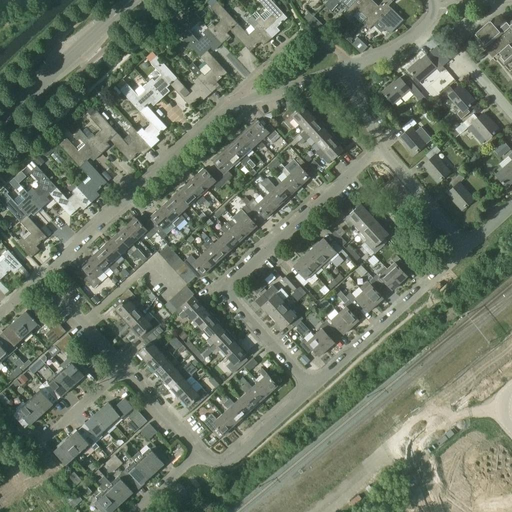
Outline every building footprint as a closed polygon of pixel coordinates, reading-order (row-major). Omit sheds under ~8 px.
[(287,18),(270,0),(258,0),(267,10),(260,16),(256,12),(252,16),(251,16),(272,38),(280,30),(277,27),(287,18)] [(339,3),(343,3),(349,8),(356,0),(329,0),(325,4),(331,11),(339,3)] [(357,13),(362,13),(367,18),(378,6),(372,0),(356,0),(349,8),(343,14),(350,20),(357,13)] [(367,18),(363,22),(369,29),(373,25),(381,32),(385,29),(390,34),(395,29),(404,20),(398,15),(389,6),(393,1),(391,0),(383,0),(378,6),(367,18)] [(208,28),(210,31),(222,44),(230,36),(227,33),(230,30),(237,23),(217,1),(210,8),(221,20),(215,26),(212,24),(208,28)] [(272,38),(251,16),(247,20),(255,29),(248,36),(237,23),(230,30),(250,51),(261,42),(264,45),(272,38)] [(511,19),(508,23),(504,20),(498,25),(492,19),(473,36),(490,55),(496,50),(501,56),(497,60),(503,67),(511,58),(511,19)] [(180,35),(200,57),(207,51),(211,47),(214,51),(222,44),(210,31),(208,28),(203,32),(205,35),(199,41),(187,28),(180,35)] [(352,44),(361,53),(367,46),(358,37),(352,44)] [(437,46),(430,52),(435,58),(442,66),(443,67),(443,66),(450,61),(449,60),(437,46)] [(153,51),(146,58),(150,62),(162,75),(155,81),(152,78),(148,83),(162,98),(170,91),(167,87),(170,84),(177,78),(157,56),(153,51)] [(189,67),(195,74),(212,93),(220,85),(217,82),(227,72),(207,51),(200,57),(207,64),(200,71),(193,63),(189,67)] [(409,70),(419,82),(435,68),(440,72),(444,68),(442,67),(435,58),(431,62),(425,56),(409,70)] [(203,100),(212,93),(195,74),(197,77),(193,81),(195,84),(188,90),(177,78),(170,84),(190,106),(200,97),(203,100)] [(400,78),(383,93),(393,104),(409,90),(410,90),(419,101),(424,97),(419,91),(409,80),(405,84),(400,78)] [(127,83),(120,90),(140,112),(147,105),(151,102),(154,106),(162,98),(148,83),(143,87),(145,89),(139,96),(127,83)] [(461,119),(470,112),(466,108),(474,102),(459,86),(453,91),(449,86),(438,95),(443,101),(448,96),(460,110),(458,113),(457,115),(461,119)] [(294,118),(299,124),(311,113),(309,111),(310,109),(305,103),(303,105),(303,104),(301,106),(297,102),(282,116),(289,123),(294,118)] [(137,132),(144,139),(152,147),(160,140),(157,137),(167,127),(147,105),(140,112),(151,124),(144,130),(142,128),(137,132)] [(95,136),(92,133),(88,137),(102,153),(110,146),(107,142),(110,139),(117,132),(97,111),(90,117),(102,129),(95,136)] [(296,138),(299,141),(320,121),(315,115),(314,116),(311,113),(299,124),(305,130),(296,138)] [(467,128),(481,144),(486,140),(497,130),(483,113),(477,118),(473,114),(451,133),(455,138),(467,128)] [(413,154),(425,144),(411,128),(416,124),(412,119),(401,128),(405,133),(399,138),(413,154)] [(252,126),(249,129),(260,141),(266,135),(271,140),(278,134),(269,124),(265,128),(258,121),(256,120),(251,125),(252,126)] [(299,141),(302,144),(305,141),(310,137),(315,142),(327,131),(325,128),(326,127),(320,121),(299,141)] [(128,145),(117,132),(110,139),(130,161),(140,151),(144,155),(152,147),(144,139),(137,132),(131,126),(127,130),(133,136),(135,139),(128,145)] [(240,137),(251,149),(257,143),(262,149),(265,146),(260,141),(249,129),(248,127),(242,133),(243,135),(240,137)] [(67,138),(60,144),(80,166),(87,160),(91,157),(94,160),(102,153),(88,137),(87,138),(80,130),(74,136),(77,140),(79,138),(82,142),(85,145),(78,151),(76,148),(67,138)] [(316,153),(318,156),(337,139),(332,133),(330,134),(327,131),(315,142),(321,148),(316,153)] [(236,139),(230,143),(247,162),(250,159),(246,154),(251,149),(240,137),(237,140),(236,139)] [(337,139),(318,156),(321,159),(323,158),(328,164),(332,160),(344,149),(341,146),(342,145),(337,139)] [(504,142),(494,151),(500,158),(510,149),(504,142)] [(244,165),(247,162),(230,143),(224,149),(225,151),(223,153),(233,165),(239,160),(244,165)] [(436,146),(425,156),(429,160),(423,166),(438,182),(449,172),(435,155),(440,151),(436,146)] [(511,151),(508,155),(511,160),(496,174),(506,186),(511,180),(511,151)] [(218,155),(212,160),(214,161),(213,162),(220,169),(216,173),(225,182),(233,175),(228,170),(233,165),(223,153),(220,156),(218,155)] [(39,167),(44,162),(39,156),(34,161),(39,167)] [(291,163),(296,169),(290,174),(301,186),(304,183),(305,185),(311,180),(310,178),(303,170),(308,166),(299,156),(291,163)] [(82,182),(77,187),(91,203),(100,195),(97,192),(107,182),(87,160),(80,166),(89,176),(82,182)] [(301,186),(290,174),(281,164),(278,167),(282,172),(287,177),(281,182),(292,194),(295,191),(296,193),(302,187),(301,186)] [(50,201),(46,197),(50,194),(57,187),(37,165),(30,172),(41,184),(34,191),(32,188),(27,192),(42,208),(50,201)] [(199,175),(196,178),(207,189),(213,184),(218,189),(225,182),(216,173),(212,177),(205,169),(205,170),(203,168),(197,173),(199,175)] [(462,210),(474,199),(459,183),(464,179),(460,174),(449,183),(453,188),(447,193),(462,210)] [(203,203),(206,200),(201,194),(207,189),(196,178),(193,181),(192,179),(186,184),(203,203)] [(290,198),(289,197),(292,194),(281,182),(276,187),(268,179),(265,179),(264,180),(285,204),(290,198)] [(264,180),(261,183),(265,188),(270,193),(264,198),(275,210),(277,208),(279,209),(285,204),(264,180)] [(178,194),(189,206),(195,200),(200,205),(203,203),(186,184),(180,190),(181,191),(178,194)] [(3,188),(0,191),(0,199),(20,221),(26,215),(28,216),(32,213),(34,215),(42,208),(27,192),(24,188),(19,193),(20,194),(25,199),(18,206),(14,200),(7,194),(9,192),(4,187),(3,188)] [(80,207),(83,210),(91,203),(77,187),(73,191),(75,194),(68,200),(57,187),(50,194),(70,216),(80,207)] [(185,219),(188,216),(183,211),(189,206),(178,194),(175,197),(174,195),(168,201),(185,219)] [(242,201),(243,202),(242,202),(254,215),(258,211),(265,219),(266,218),(267,220),(273,215),(272,213),(275,210),(264,198),(258,204),(253,198),(250,201),(246,197),(242,201)] [(160,210),(171,222),(177,216),(182,222),(185,219),(168,201),(162,206),(164,207),(160,210)] [(238,212),(243,217),(237,223),(248,234),(251,232),(252,233),(258,228),(257,227),(257,226),(250,219),(254,215),(242,202),(240,204),(243,208),(238,212)] [(344,219),(351,227),(354,225),(367,213),(364,209),(365,208),(360,204),(346,217),(344,219)] [(214,215),(217,218),(226,210),(223,207),(214,215)] [(151,217),(152,218),(148,222),(156,232),(163,239),(167,235),(162,230),(171,222),(160,210),(157,213),(156,212),(151,217)] [(367,213),(354,225),(355,226),(355,228),(358,231),(360,231),(360,232),(374,219),(370,215),(370,216),(367,213)] [(37,246),(47,237),(28,216),(26,215),(20,221),(31,233),(24,239),(22,237),(17,241),(31,257),(40,250),(37,246)] [(129,222),(131,224),(128,227),(138,239),(144,233),(149,238),(156,232),(148,222),(143,226),(137,219),(136,219),(135,217),(129,222)] [(361,232),(358,235),(364,242),(380,227),(377,224),(378,223),(374,219),(360,232),(361,232)] [(219,239),(230,251),(233,248),(235,249),(240,244),(224,226),(223,226),(220,222),(217,225),(225,233),(219,239)] [(245,237),(248,234),(237,223),(232,228),(227,223),(224,226),(240,244),(246,239),(245,237)] [(124,230),(123,228),(117,233),(134,252),(137,249),(132,244),(138,239),(128,227),(124,230)] [(375,253),(385,245),(381,241),(388,234),(384,230),(383,231),(380,227),(364,242),(375,253)] [(335,230),(332,233),(337,240),(341,236),(335,230)] [(113,240),(110,243),(120,255),(126,249),(131,255),(134,252),(117,233),(111,239),(113,240)] [(206,242),(223,260),(228,255),(227,254),(230,251),(219,239),(214,244),(209,239),(209,238),(204,233),(201,236),(206,242)] [(346,242),(341,236),(337,240),(343,245),(346,242)] [(319,243),(316,246),(331,261),(331,262),(338,255),(343,250),(334,240),(329,245),(323,238),(319,242),(319,243)] [(420,240),(414,245),(422,254),(428,250),(420,240)] [(202,255),(213,267),(215,264),(217,266),(223,260),(206,242),(203,244),(208,250),(202,255)] [(107,246),(105,244),(99,249),(116,268),(119,265),(114,260),(120,255),(110,243),(107,246)] [(159,254),(164,258),(172,250),(168,245),(159,254)] [(349,245),(345,248),(351,254),(354,251),(349,245)] [(313,249),(312,248),(308,252),(321,266),(323,269),(331,262),(331,261),(316,246),(313,249)] [(93,255),(95,257),(92,259),(102,271),(108,266),(113,271),(116,268),(99,249),(93,255)] [(0,278),(1,279),(11,270),(14,273),(22,266),(8,250),(3,254),(0,256),(0,278)] [(164,258),(167,262),(176,254),(172,250),(164,258)] [(360,257),(354,251),(351,254),(356,260),(360,257)] [(305,257),(302,259),(314,272),(321,266),(308,252),(304,256),(305,257)] [(176,254),(167,262),(171,267),(180,258),(176,254)] [(191,255),(183,262),(184,263),(188,267),(192,272),(196,276),(199,279),(203,275),(204,275),(205,276),(211,271),(210,270),(213,267),(202,255),(196,260),(191,255)] [(394,262),(387,269),(399,282),(402,279),(403,280),(407,276),(404,272),(408,268),(397,256),(392,260),(394,262)] [(171,267),(175,271),(184,263),(183,262),(180,258),(171,267)] [(94,288),(101,281),(97,276),(102,271),(92,259),(89,262),(87,261),(82,266),(83,267),(83,268),(85,270),(80,274),(94,288)] [(308,283),(316,275),(313,273),(314,272),(302,259),(298,263),(297,262),(293,266),(299,273),(295,277),(303,287),(308,282),(308,283)] [(175,271),(179,275),(188,267),(184,263),(175,271)] [(377,273),(373,278),(381,287),(386,283),(392,290),(396,286),(396,285),(399,282),(387,269),(384,266),(377,273)] [(192,272),(188,267),(179,275),(183,280),(192,272)] [(187,284),(196,276),(192,272),(183,280),(187,284)] [(270,283),(277,276),(273,272),(266,280),(270,283)] [(300,285),(289,273),(282,279),(293,291),(300,285)] [(343,278),(340,274),(334,280),(337,283),(343,278)] [(368,281),(360,288),(363,291),(375,304),(378,301),(379,302),(383,298),(377,291),(381,287),(373,278),(368,282),(368,281)] [(328,285),(331,289),(337,283),(334,280),(328,285)] [(269,300),(262,306),(269,314),(287,297),(280,290),(279,291),(273,285),(267,291),(268,292),(264,296),(269,300)] [(181,290),(189,299),(194,294),(186,286),(181,290)] [(306,293),(300,287),(297,290),(303,296),(306,293)] [(121,315),(124,318),(135,307),(130,301),(135,297),(129,289),(119,298),(123,302),(115,309),(116,309),(115,310),(119,316),(121,315)] [(177,294),(185,303),(189,299),(181,290),(177,294)] [(346,296),(349,300),(357,309),(361,305),(368,312),(372,308),(371,307),(375,304),(363,291),(356,298),(350,292),(346,296)] [(177,294),(173,298),(181,306),(185,303),(177,294)] [(188,315),(193,320),(205,309),(202,306),(204,305),(199,300),(194,294),(189,299),(185,303),(181,306),(176,311),(175,312),(183,320),(188,315)] [(173,298),(168,302),(176,311),(181,306),(173,298)] [(346,306),(339,313),(350,326),(354,323),(355,324),(359,320),(353,313),(357,309),(349,300),(344,304),(346,306)] [(283,301),(269,314),(273,318),(274,317),(277,321),(290,309),(287,305),(283,301)] [(129,324),(132,327),(143,316),(138,310),(143,305),(141,302),(135,307),(124,318),(122,319),(128,325),(129,324)] [(164,306),(172,314),(175,312),(176,311),(168,302),(164,306)] [(31,308),(18,319),(30,332),(38,325),(43,321),(31,308)] [(199,326),(193,331),(196,334),(215,317),(209,311),(208,313),(205,309),(193,320),(199,326)] [(290,309),(277,321),(280,324),(279,325),(283,329),(290,323),(294,327),(303,319),(299,314),(297,316),(290,309)] [(331,320),(329,318),(324,322),(333,331),(337,327),(344,334),(348,330),(347,329),(350,326),(339,313),(331,320)] [(140,335),(144,340),(152,333),(161,325),(154,317),(149,322),(143,316),(132,327),(134,329),(133,331),(138,336),(140,335)] [(196,334),(199,337),(205,332),(210,338),(221,327),(219,324),(220,323),(215,317),(196,334)] [(18,319),(11,325),(23,338),(25,341),(33,334),(30,332),(18,319)] [(55,319),(47,326),(51,330),(59,323),(55,319)] [(333,331),(324,322),(320,326),(322,329),(314,335),(326,348),(329,345),(330,347),(335,342),(328,335),(333,331)] [(59,323),(51,330),(55,334),(62,327),(59,323)] [(11,325),(3,332),(0,335),(0,336),(13,352),(18,348),(16,345),(23,338),(11,325)] [(58,339),(66,331),(62,327),(55,334),(58,339)] [(221,327),(210,338),(215,344),(210,349),(212,351),(231,334),(226,329),(225,330),(221,327)] [(46,335),(54,343),(58,339),(55,334),(51,330),(46,335)] [(138,354),(143,360),(145,358),(148,361),(159,351),(154,345),(159,340),(152,333),(144,340),(143,341),(147,345),(139,352),(140,353),(138,354)] [(61,341),(64,345),(72,338),(69,334),(61,341)] [(235,342),(237,340),(231,334),(212,351),(215,355),(221,350),(226,355),(238,345),(235,342)] [(300,344),(308,354),(313,350),(319,357),(324,353),(323,351),(326,348),(314,335),(307,342),(304,340),(300,344)] [(0,336),(0,359),(6,353),(9,356),(13,352),(0,336)] [(76,343),(72,338),(64,345),(68,350),(76,343)] [(189,340),(185,344),(194,352),(197,349),(189,340)] [(63,354),(68,350),(64,345),(61,341),(56,346),(63,354)] [(244,356),(246,354),(246,353),(247,352),(242,347),(241,348),(238,345),(226,355),(232,361),(226,366),(233,374),(247,360),(244,356)] [(149,366),(154,372),(172,355),(169,352),(164,356),(159,351),(148,361),(150,364),(149,366)] [(161,376),(164,379),(175,369),(170,363),(175,358),(172,355),(154,372),(159,377),(161,376)] [(14,363),(22,371),(27,367),(24,363),(19,358),(14,363)] [(258,363),(253,358),(244,366),(249,371),(258,363)] [(181,374),(175,369),(164,379),(167,382),(165,384),(170,389),(189,373),(194,368),(189,362),(181,370),(183,372),(181,374)] [(73,363),(65,370),(76,383),(84,376),(73,363)] [(259,372),(264,377),(258,382),(269,394),(272,391),(273,393),(279,388),(277,386),(278,386),(263,369),(259,372)] [(57,377),(69,390),(76,383),(65,370),(57,377)] [(189,373),(170,389),(176,395),(177,394),(180,397),(192,386),(197,382),(191,376),(189,373)] [(43,384),(57,400),(61,397),(69,390),(57,377),(54,374),(43,384)] [(248,382),(245,385),(261,404),(267,399),(266,397),(269,394),(258,382),(252,388),(248,382)] [(41,392),(34,398),(45,411),(57,400),(43,384),(38,389),(41,392)] [(241,388),(246,393),(240,399),(251,410),(254,407),(255,409),(261,404),(245,385),(241,388)] [(197,392),(192,386),(180,397),(183,400),(181,401),(186,407),(188,406),(191,404),(195,408),(209,395),(202,387),(197,392)] [(0,400),(5,406),(10,402),(2,393),(0,394),(0,400)] [(34,398),(26,405),(37,418),(45,411),(34,398)] [(108,403),(101,410),(113,423),(115,426),(123,419),(122,418),(134,408),(125,398),(113,408),(108,403)] [(230,399),(227,401),(243,420),(249,415),(248,413),(251,410),(240,399),(234,404),(230,399)] [(238,425),(243,420),(227,401),(223,404),(228,410),(223,415),(233,427),(236,424),(238,425)] [(13,415),(24,428),(29,424),(30,425),(37,418),(26,405),(23,402),(15,409),(17,412),(13,415)] [(136,409),(128,416),(132,420),(140,413),(136,409)] [(494,511),(479,471),(509,447),(507,445),(511,441),(511,409),(443,464),(460,511),(494,511)] [(101,410),(93,416),(105,430),(113,423),(101,410)] [(140,413),(132,420),(136,424),(143,417),(140,413)] [(233,427),(223,415),(217,420),(212,415),(205,422),(220,439),(225,435),(226,436),(232,431),(230,429),(233,427)] [(85,424),(81,427),(96,443),(103,437),(102,436),(107,432),(105,430),(93,416),(85,424)] [(143,417),(136,424),(139,428),(147,421),(143,417)] [(149,424),(141,431),(145,435),(153,428),(149,424)] [(81,427),(77,431),(69,438),(81,451),(84,454),(92,448),(95,451),(99,447),(96,443),(81,427)] [(153,428),(145,435),(149,440),(157,433),(157,432),(153,428)] [(445,434),(436,442),(439,446),(454,434),(451,430),(445,434)] [(81,451),(69,438),(62,445),(74,458),(81,451)] [(66,465),(74,458),(62,445),(54,452),(66,465)] [(150,448),(142,455),(144,458),(150,464),(156,471),(164,464),(168,460),(155,445),(150,448)] [(123,463),(115,454),(110,459),(118,467),(123,463)] [(144,458),(138,464),(137,465),(149,478),(156,471),(150,464),(144,458)] [(105,463),(113,472),(118,467),(110,459),(105,463)] [(129,466),(122,472),(131,482),(135,486),(139,483),(142,486),(147,483),(145,481),(149,478),(137,465),(134,461),(129,466)] [(77,485),(82,480),(74,472),(69,476),(77,485)] [(113,486),(125,500),(129,496),(130,497),(134,494),(127,486),(131,482),(122,472),(110,483),(113,486)] [(104,476),(99,481),(102,484),(99,487),(103,491),(117,507),(125,500),(113,486),(110,483),(104,476)] [(84,483),(79,487),(87,495),(92,491),(84,483)] [(93,503),(101,511),(108,511),(111,511),(117,507),(103,491),(95,497),(98,500),(93,503)]
